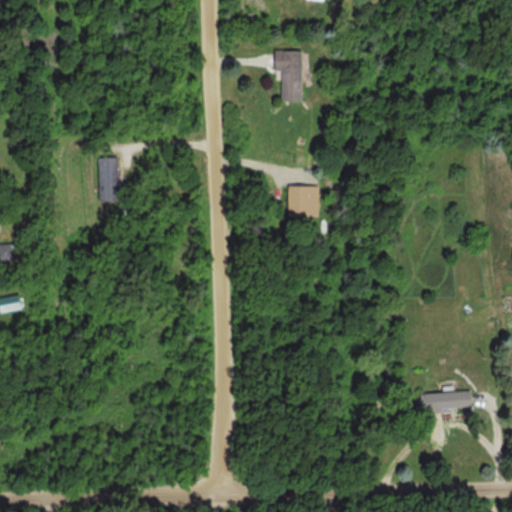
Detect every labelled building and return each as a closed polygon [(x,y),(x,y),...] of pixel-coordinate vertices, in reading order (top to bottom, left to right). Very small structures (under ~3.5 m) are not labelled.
[(305,50),(279,50),(279,70),(286,70),(286,100),(305,100),(305,50)] [(123,199),(123,156),(101,156),(101,199),(123,199)] [(327,191),(308,191),(308,210),(327,210),(327,191)] [(0,260),(15,259),(13,242),(0,243),(0,260)] [(488,318),(484,302),(460,307),(463,323),(488,318)] [(422,392),(423,410),(464,409),(464,391),(422,392)]
